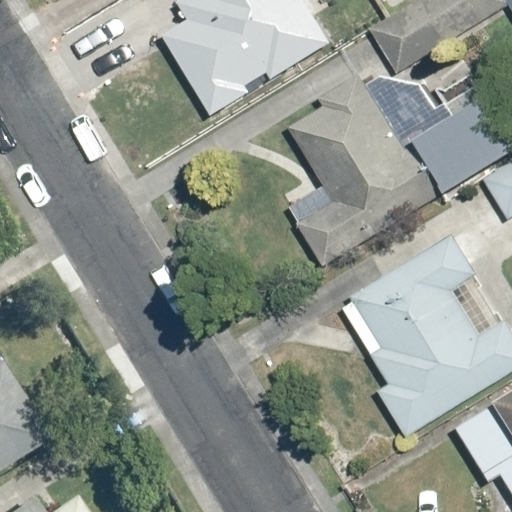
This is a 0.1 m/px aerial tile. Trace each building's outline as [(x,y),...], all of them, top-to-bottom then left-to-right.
[(181,0),(189,12),(161,30),(213,113),(333,40),(308,0),(181,0)] [(447,0),(426,0),(372,31),(397,74),(467,34),(447,0)] [(336,199),(296,223),(324,269),(453,191),(421,138),(407,147),(363,74),(324,97),(328,104),(291,126),(336,199)] [(511,81),(429,129),(463,186),(480,176),(508,221),(511,218),(511,81)] [(456,233),(356,295),(386,344),(375,351),(393,380),(379,388),(409,435),(511,370),(511,325),(507,318),(482,334),(453,288),(480,271),(456,233)] [(0,465),(47,434),(0,365),(0,465)] [(511,385),(497,395),(511,418),(511,385)] [(88,511),(76,494),(49,511),(88,511)]
